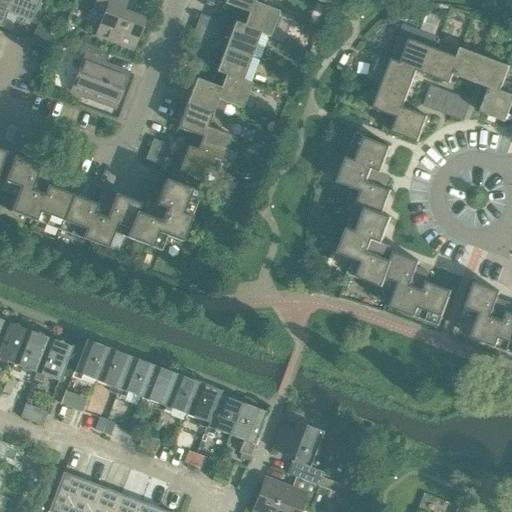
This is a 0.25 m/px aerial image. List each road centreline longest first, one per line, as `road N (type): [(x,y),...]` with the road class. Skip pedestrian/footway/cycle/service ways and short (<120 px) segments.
road 1 (residential): [(0,109),(123,160),(191,0)]
road 2 (residential): [(206,492),(0,419)]
road 3 (residential): [(456,235),(440,224),(436,185),(472,161),(511,171)]
